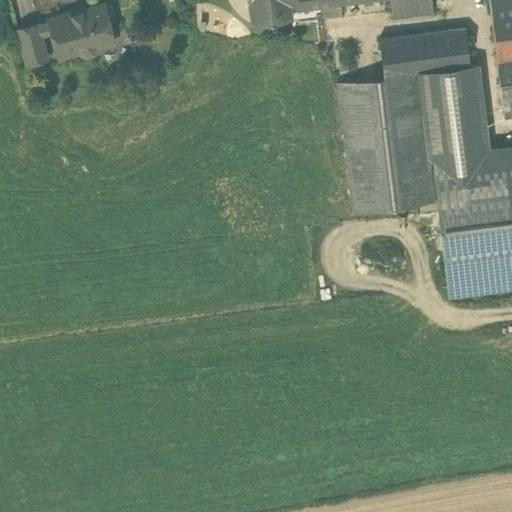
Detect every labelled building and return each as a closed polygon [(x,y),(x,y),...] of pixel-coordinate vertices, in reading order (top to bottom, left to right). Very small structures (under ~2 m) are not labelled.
[(247,0),(250,21),(291,16),(290,9),(288,0),(247,0)] [(288,0),(290,9),(357,0),(288,0)] [(430,0),(389,0),(392,20),(432,14),(430,0)] [(87,8),(69,13),(69,11),(49,17),(59,56),(79,50),(85,54),(94,51),(98,45),(114,41),(109,21),(112,14),(110,5),(104,2),(86,7),(87,8)] [(511,4),(489,8),(496,58),(511,55),(511,4)] [(37,22),(18,27),(27,61),(47,56),(37,22)] [(466,26),(380,36),(384,74),(419,70),(470,64),(466,26)] [(511,55),(496,58),(504,114),(511,113),(511,55)] [(419,70),(427,134),(431,133),(450,291),(511,283),(511,144),(487,147),(477,63),(470,64),(419,70)] [(384,74),(337,80),(353,209),(435,200),(427,134),(419,70),(384,74)]
